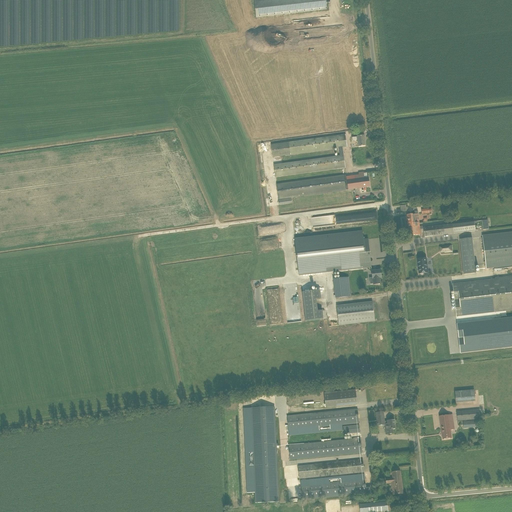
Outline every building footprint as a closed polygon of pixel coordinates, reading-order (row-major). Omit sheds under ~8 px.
[(325,0),(253,0),(253,1),(254,1),(254,5),(255,5),(256,9),(254,9),(255,17),(326,10),(325,0)] [(345,135),(270,143),(271,150),(332,143),(333,150),(339,149),(339,157),(273,163),(273,170),(344,162),(342,147),(346,147),(345,135)] [(365,146),(364,136),(352,138),(352,140),(357,140),(358,147),(365,146)] [(364,179),(363,172),(358,173),(359,175),(346,177),(348,190),(370,187),(369,178),(364,179)] [(346,223),(371,220),(370,214),(346,216),(346,223)] [(408,228),(419,226),(417,214),(415,214),(407,215),(408,228)] [(423,228),(424,237),(475,231),(474,222),(423,228)] [(409,236),(420,235),(419,226),(408,228),(409,236)] [(362,231),(295,239),(299,275),(371,267),(368,239),(363,240),(362,231)] [(511,232),(482,236),(486,269),(511,266),(511,232)] [(464,274),(476,273),(472,238),(460,239),(464,274)] [(423,274),(428,273),(426,258),(417,259),(419,274),(420,274),(422,274),(423,274)] [(379,278),(381,278),(381,270),(372,271),(373,278),(370,278),(370,284),(373,284),(374,285),(380,284),(379,278)] [(351,297),(348,277),(333,279),(335,299),(351,297)] [(511,310),(511,277),(452,285),(456,317),(511,310)] [(320,290),(302,292),(303,301),(321,298),(320,290)] [(336,306),(338,325),(374,321),(372,302),(336,306)] [(323,310),(304,313),(305,321),(324,319),(323,310)] [(500,319),(457,324),(460,353),(511,347),(511,317),(507,318),(506,316),(500,316),(500,319)] [(324,393),(325,408),(357,404),(356,390),(324,393)] [(455,392),(456,403),(475,402),(474,390),(455,392)] [(274,407),(252,408),(256,503),(278,502),(274,407)] [(358,423),(357,409),(287,416),(288,430),(358,423)] [(479,410),(456,411),(457,421),(470,420),(476,420),(480,419),(479,410)] [(384,425),(385,434),(393,433),(393,429),(395,429),(394,420),(384,421),(383,412),(376,413),(377,426),(384,425)] [(452,415),(439,416),(442,439),(452,438),(451,430),(455,430),(452,415)] [(360,432),(359,425),(335,427),(336,435),(351,434),(351,433),(360,432)] [(362,453),(360,438),(288,446),(289,460),(362,453)] [(336,461),(336,462),(297,465),(298,479),(364,473),(363,464),(360,464),(359,459),(336,461)] [(403,494),(400,472),(392,472),(393,478),(386,479),(387,483),(391,482),(393,495),(403,494)] [(370,486),(366,486),(365,479),(301,485),(302,500),(366,493),(366,492),(370,492),(370,486)] [(394,502),(360,505),(360,511),(381,511),(395,511),(394,502)]
